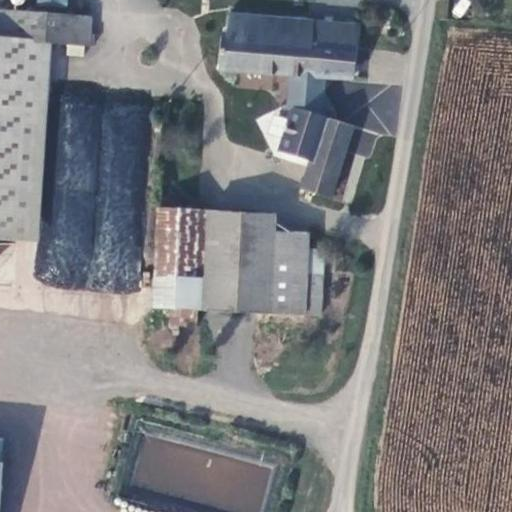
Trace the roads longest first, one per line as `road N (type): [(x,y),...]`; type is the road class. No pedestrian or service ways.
road 1 (unknown): [(361,411),(311,431),(83,381),(44,331),(86,98),(114,48),(153,29),(219,54),(249,77)]
road 2 (unclassified): [(433,0),(338,511)]
road 3 (unknown): [(249,77),(244,155),(263,193),(286,205),(394,224)]
road 4 (unknown): [(249,77),(311,86),(413,118)]
